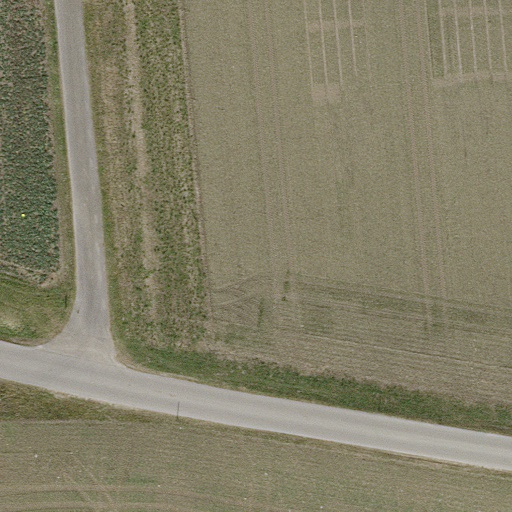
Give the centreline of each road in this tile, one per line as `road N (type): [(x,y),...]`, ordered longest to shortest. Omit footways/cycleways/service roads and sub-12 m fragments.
road 1 (residential): [(511,457),(201,408),(0,360)]
road 2 (track): [(104,389),(69,0)]
